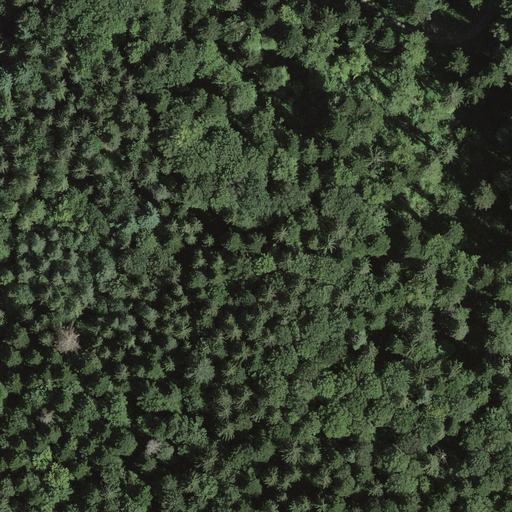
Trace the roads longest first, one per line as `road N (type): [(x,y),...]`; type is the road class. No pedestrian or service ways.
road 1 (track): [(59,511),(75,493),(170,472),(208,437),(213,413),(189,268),(198,238),(228,214),(335,225),(406,299),(464,344),(511,359)]
road 2 (track): [(493,0),(480,28),(458,39),(427,36),(346,0)]
